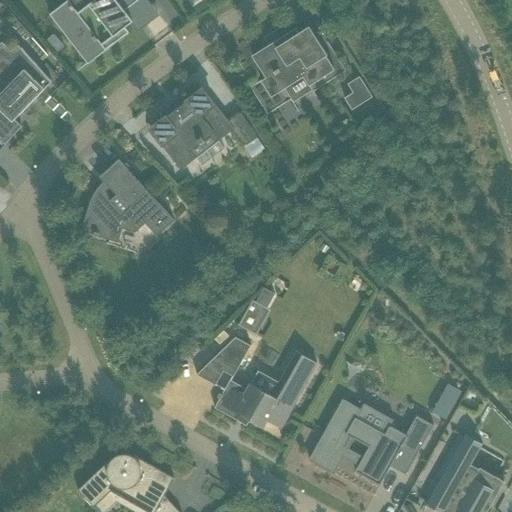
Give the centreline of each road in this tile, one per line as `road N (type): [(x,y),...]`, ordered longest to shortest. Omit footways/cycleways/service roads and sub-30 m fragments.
road 1 (residential): [(263,0),(83,133),(22,198)]
road 2 (residential): [(316,511),(105,392),(89,372)]
road 3 (residential): [(89,372),(22,198)]
road 4 (tertiary): [(511,140),(451,0)]
